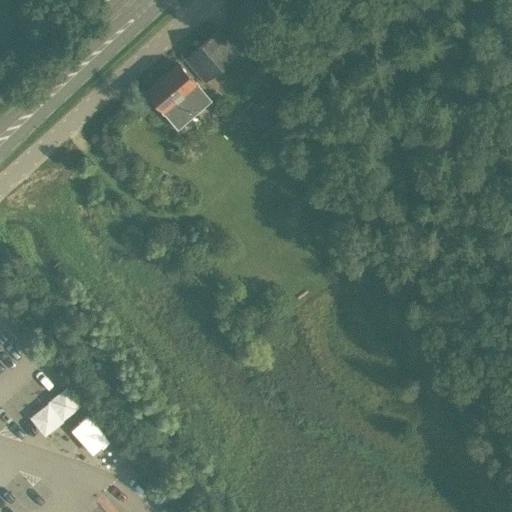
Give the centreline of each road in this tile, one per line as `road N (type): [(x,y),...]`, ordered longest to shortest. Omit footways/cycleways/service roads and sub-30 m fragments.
road 1 (unclassified): [(0,194),(218,0)]
road 2 (primary): [(0,149),(161,0)]
